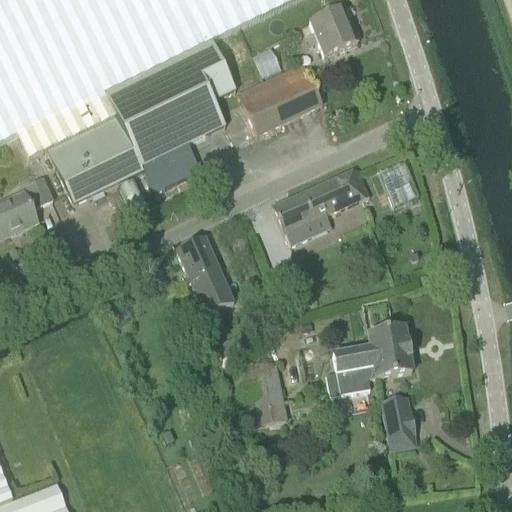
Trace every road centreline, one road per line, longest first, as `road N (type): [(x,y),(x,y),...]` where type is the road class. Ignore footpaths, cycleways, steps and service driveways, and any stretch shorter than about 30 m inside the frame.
road 1 (unclassified): [(0,320),(432,113)]
road 2 (tertiary): [(482,318),(432,113)]
road 3 (tertiary): [(504,511),(482,318)]
